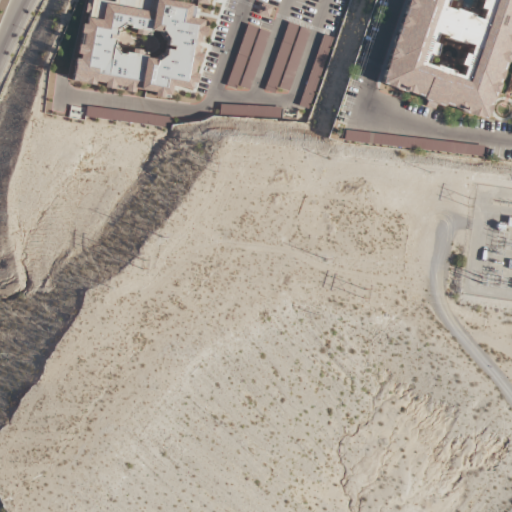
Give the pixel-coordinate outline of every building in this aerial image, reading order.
[(511,0),(511,44),(482,129),(378,90),(411,0),(511,0)] [(68,84),(165,102),(167,91),(186,96),(197,35),(184,33),(188,13),(163,10),(159,19),(113,8),(110,26),(84,19),(68,84)] [(265,91),(275,94),(276,92),(288,96),(309,30),(298,27),(299,26),(286,22),(265,91)] [(268,32),(245,25),(226,86),(249,93),(268,32)] [(300,107),(310,110),(332,37),(322,34),(300,107)] [(281,107),(220,105),(220,112),(281,114),(281,107)]
